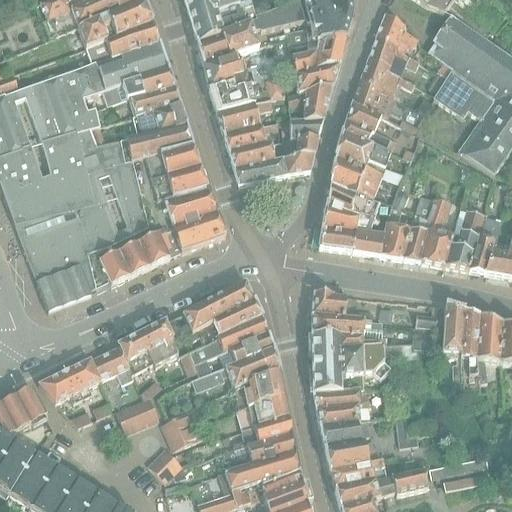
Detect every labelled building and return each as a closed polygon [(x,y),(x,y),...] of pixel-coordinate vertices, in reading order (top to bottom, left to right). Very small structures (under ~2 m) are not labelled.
[(52,0),(40,7),(48,24),(52,34),(47,37),(50,42),(55,40),(78,29),(79,32),(142,6),(139,0),(52,0)] [(238,0),(182,0),(196,46),(248,27),(244,13),(250,11),(253,10),(249,0),(245,0),(239,2),(238,0)] [(312,0),(298,5),(303,26),(304,27),(314,25),(350,19),(350,15),(350,11),(350,7),(349,5),(348,1),(348,0),(312,0)] [(411,0),(426,9),(443,16),(453,3),(455,0),(411,0)] [(455,0),(453,3),(468,15),(474,7),(466,0),(455,0)] [(248,27),(196,46),(203,69),(240,58),(259,53),(253,36),(259,35),(260,36),(303,26),(298,5),(296,5),(288,9),(254,21),(255,24),(248,27)] [(142,6),(79,32),(85,51),(151,27),(142,6)] [(384,17),(375,42),(396,50),(395,53),(403,57),(406,49),(411,53),(416,45),(405,36),(404,30),(384,17)] [(345,40),(350,21),(350,19),(314,25),(304,27),(305,31),(305,32),(286,38),(288,45),(289,51),(317,46),(345,40)] [(511,63),(451,21),(427,56),(445,69),(453,75),(446,84),(436,98),(433,103),(461,123),(466,116),(478,125),(457,155),(493,180),(511,152),(511,63)] [(151,27),(85,51),(91,69),(93,68),(158,46),(151,27)] [(510,31),(505,27),(498,36),(504,40),(510,31)] [(275,48),(288,45),(286,38),(305,32),(305,31),(273,40),(275,48)] [(295,78),(338,69),(339,66),(338,66),(337,67),(336,67),(334,63),(335,61),(337,58),(340,59),(345,40),(317,46),(289,51),(295,78)] [(369,57),(368,61),(400,79),(404,69),(415,74),(418,67),(417,66),(403,58),(403,57),(395,53),(396,50),(375,42),(369,57)] [(0,199),(2,198),(6,207),(9,215),(15,213),(39,277),(42,285),(38,286),(38,285),(35,286),(47,316),(48,316),(91,299),(96,297),(86,258),(104,253),(148,231),(131,166),(124,167),(119,146),(95,152),(88,134),(99,131),(95,113),(95,112),(86,114),(82,101),(114,91),(168,73),(158,46),(93,68),(91,69),(17,91),(0,96),(0,199)] [(240,58),(203,69),(209,95),(248,90),(259,89),(260,94),(264,93),(266,98),(264,98),(265,106),(270,105),(284,103),(279,82),(265,85),(262,74),(256,75),(254,69),(244,72),(240,58)] [(368,61),(360,83),(392,100),(397,87),(410,95),(413,89),(400,81),(400,79),(368,61)] [(296,97),(287,99),(287,100),(288,112),(296,110),(295,98),(297,97),(297,98),(332,90),(338,69),(295,78),(294,79),(296,97)] [(445,69),(438,78),(446,84),(453,75),(445,69)] [(168,73),(114,91),(118,103),(125,100),(126,103),(143,99),(173,91),(168,73)] [(428,93),(436,98),(446,84),(438,78),(428,93)] [(0,83),(0,96),(17,91),(12,79),(2,83),(0,83)] [(360,83),(352,108),(380,122),(380,121),(412,138),(419,126),(411,122),(408,126),(402,124),(403,122),(390,116),(394,103),(391,102),(392,100),(360,83)] [(248,90),(209,95),(216,117),(253,108),(265,106),(264,98),(266,98),(264,93),(260,94),(259,89),(248,90)] [(295,98),(296,110),(304,107),(303,119),(324,118),(332,90),(297,98),(297,97),(295,98)] [(143,99),(126,103),(129,103),(134,121),(129,122),(130,123),(179,110),(173,91),(143,99)] [(253,108),(216,117),(222,139),(259,131),(259,130),(255,116),(271,113),(270,105),(265,106),(253,108)] [(342,137),(340,145),(389,158),(389,157),(395,146),(372,136),(380,122),(352,108),(342,137)] [(179,110),(130,123),(131,123),(132,123),(137,141),(185,130),(179,110)] [(281,143),(283,154),(296,152),(297,143),(317,143),(323,123),(288,125),(288,142),(281,143)] [(259,131),(222,139),(228,157),(269,148),(264,147),(264,146),(278,142),(277,128),(259,132),(259,130),(259,131)] [(148,231),(104,253),(130,245),(216,218),(207,195),(192,152),(185,130),(137,141),(124,144),(125,145),(119,146),(124,167),(131,166),(148,231)] [(285,162),(281,163),(285,180),(309,176),(317,143),(297,143),(296,152),(295,161),(285,163),(285,162)] [(335,163),(334,165),(369,177),(371,169),(384,172),(389,158),(340,145),(338,150),(335,163)] [(269,148),(228,157),(233,174),(273,166),(273,165),(269,148)] [(283,154),(285,162),(285,163),(295,161),(296,152),(283,154)] [(273,166),(233,174),(238,190),(247,189),(285,181),(284,180),(285,180),(281,163),(273,165),(273,166)] [(330,188),(330,191),(373,202),(381,181),(398,188),(402,178),(384,172),(371,169),(369,177),(334,165),(330,188)] [(327,208),(326,211),(372,222),(373,218),(377,219),(380,209),(371,207),(373,202),(330,191),(328,208),(327,208)] [(322,231),(319,252),(332,254),(352,257),(380,261),(395,214),(400,196),(397,195),(390,212),(380,209),(377,219),(372,233),(358,230),(357,237),(322,231)] [(400,196),(395,214),(402,216),(408,199),(400,196)] [(421,204),(415,221),(431,227),(419,267),(444,271),(453,241),(438,239),(440,231),(443,232),(450,210),(435,205),(434,208),(421,204)] [(324,222),(322,231),(357,237),(358,230),(372,233),(377,219),(373,218),(372,222),(326,211),(325,218),(327,219),(326,222),(324,222)] [(395,214),(380,261),(402,264),(414,221),(409,234),(396,232),(402,216),(395,214)] [(453,241),(444,271),(468,276),(485,219),(466,214),(457,242),(453,241)] [(485,219),(468,276),(484,278),(494,247),(500,227),(503,217),(495,214),(492,225),(484,223),(485,219)] [(86,258),(96,297),(111,290),(111,289),(116,287),(124,284),(124,283),(129,281),(136,278),(137,278),(142,275),(156,268),(156,269),(162,266),(180,257),(180,258),(191,254),(190,253),(225,241),(216,218),(130,245),(104,253),(86,258)] [(414,221),(402,264),(419,267),(431,227),(415,221),(414,221)] [(494,247),(484,278),(511,282),(511,238),(508,249),(494,247)] [(182,319),(191,339),(195,337),(214,327),(254,307),(254,306),(245,288),(239,290),(220,300),(220,301),(182,319)] [(313,297),(310,320),(371,326),(372,317),(359,315),(354,315),(355,302),(346,301),(333,300),(333,299),(313,297)] [(214,327),(195,337),(203,351),(210,348),(224,339),(260,321),(254,307),(214,327)] [(451,387),(459,387),(464,316),(445,310),(441,357),(441,362),(456,362),(456,370),(452,369),(451,387)] [(464,316),(459,387),(459,399),(477,398),(477,389),(479,320),(464,316)] [(435,332),(436,320),(416,318),(414,330),(435,332)] [(371,326),(310,320),(311,339),(362,341),(363,336),(381,338),(381,327),(371,326)] [(479,320),(477,389),(486,388),(484,368),(486,368),(502,369),(502,327),(479,320)] [(203,351),(189,358),(193,369),(198,368),(206,363),(214,360),(221,356),(267,338),(260,321),(224,339),(210,348),(203,351)] [(511,330),(502,327),(502,369),(511,368),(511,330)] [(132,378),(152,367),(154,371),(177,359),(172,350),(175,348),(165,328),(118,350),(129,372),(132,378)] [(195,355),(189,358),(203,351),(195,337),(191,339),(188,341),(195,355)] [(206,363),(198,368),(203,379),(235,368),(272,354),(267,338),(221,356),(214,360),(219,358),(224,371),(211,376),(206,363)] [(362,341),(311,339),(312,399),(359,394),(362,394),(362,379),(372,378),(379,385),(389,374),(383,368),(383,360),(401,359),(400,349),(386,350),(386,347),(377,347),(377,350),(361,351),(362,341)] [(412,354),(436,356),(436,345),(412,344),(411,349),(412,349),(412,354)] [(118,350),(90,364),(100,385),(100,386),(116,378),(121,388),(133,382),(131,379),(132,378),(129,372),(118,350)] [(203,379),(191,385),(195,395),(224,384),(224,382),(229,380),(233,393),(279,374),(272,354),(235,368),(203,379)] [(193,369),(189,358),(180,362),(189,385),(191,385),(203,379),(198,368),(193,369)] [(73,407),(78,404),(91,398),(88,391),(100,386),(100,385),(90,364),(38,389),(55,407),(58,405),(69,400),(73,407)] [(279,374),(233,393),(236,411),(238,415),(246,412),(284,401),(279,374)] [(155,384),(139,398),(143,404),(148,402),(161,391),(155,384)] [(404,419),(389,392),(384,392),(386,417),(387,422),(387,423),(395,422),(404,420),(404,419)] [(31,394),(10,405),(24,432),(45,420),(31,394)] [(359,394),(312,399),(319,431),(366,425),(370,424),(368,404),(360,404),(359,394)] [(246,412),(238,415),(236,416),(241,436),(252,433),(288,422),(287,417),(284,401),(246,412)] [(148,403),(138,407),(146,429),(157,424),(154,417),(148,403)] [(10,405),(0,409),(0,436),(3,441),(4,442),(24,432),(10,405)] [(92,413),(96,423),(110,417),(110,406),(92,413)] [(138,407),(126,412),(135,433),(146,429),(138,407)] [(135,433),(126,412),(115,417),(124,438),(135,433)] [(69,423),(77,432),(91,426),(86,415),(69,423)] [(190,416),(161,429),(166,441),(195,429),(196,430),(190,416)] [(398,452),(417,449),(416,439),(407,440),(404,420),(395,422),(398,452)] [(221,452),(222,457),(222,458),(233,455),(291,437),(288,422),(252,433),(241,436),(243,445),(233,449),(221,452)] [(366,425),(319,431),(324,453),(360,447),(359,442),(368,440),(366,425)] [(195,429),(166,441),(171,454),(201,442),(196,430),(195,429)] [(0,494),(8,499),(4,506),(13,511),(120,511),(42,463),(37,470),(0,445),(0,439),(3,441),(0,436),(0,494)] [(233,455),(222,458),(224,466),(249,459),(252,468),(252,469),(295,457),(291,437),(233,455)] [(360,447),(324,453),(329,475),(377,465),(373,445),(363,447),(363,446),(360,447)] [(181,470),(164,453),(155,462),(172,479),(178,473),(181,470)] [(212,506),(214,511),(237,511),(250,508),(249,508),(245,495),(298,475),(295,457),(252,469),(252,468),(224,477),(231,496),(238,493),(239,496),(212,506)] [(183,472),(201,464),(199,460),(182,468),(183,472)] [(172,479),(155,462),(147,471),(164,487),(178,473),(172,479)] [(383,482),(379,465),(377,465),(329,475),(334,493),(374,484),(383,482)] [(172,481),(174,484),(185,481),(182,474),(181,472),(172,481)] [(391,480),(395,496),(395,500),(427,493),(422,473),(391,480)] [(245,495),(249,508),(262,503),(302,488),(298,475),(245,495)] [(374,484),(334,493),(338,511),(377,511),(374,503),(379,501),(379,500),(395,496),(391,480),(383,482),(374,484)] [(177,492),(176,487),(172,488),(172,489),(164,491),(165,497),(177,492)] [(293,511),(306,507),(302,488),(262,503),(265,511),(293,511)]
